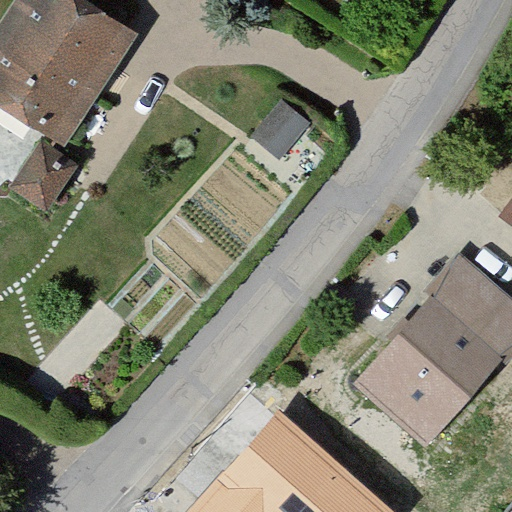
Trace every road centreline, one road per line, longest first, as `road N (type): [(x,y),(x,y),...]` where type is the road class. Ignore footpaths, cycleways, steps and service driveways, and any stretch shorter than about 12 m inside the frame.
road 1 (residential): [(492,0),(386,167),(75,511)]
road 2 (unknown): [(386,167),(433,186),(448,212),(448,235),(429,280)]
